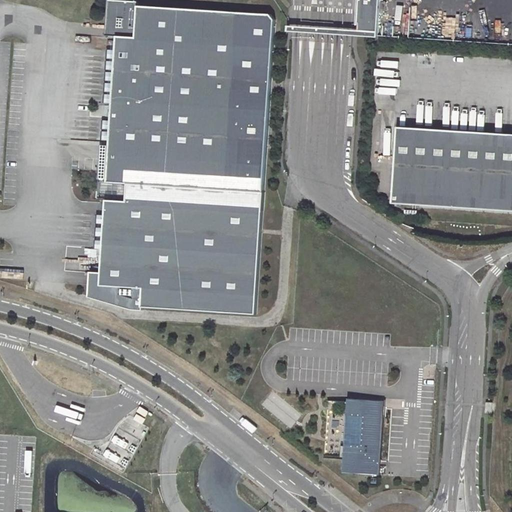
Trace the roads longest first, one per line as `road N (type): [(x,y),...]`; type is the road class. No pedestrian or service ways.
road 1 (unclassified): [(314,0),(302,171),(342,217),(448,290),(452,358)]
road 2 (unclassified): [(341,511),(195,395),(116,345),(0,306)]
road 3 (unclassified): [(0,328),(103,365),(175,410),(301,511)]
road 4 (unclassified): [(449,273),(350,207),(326,174),(330,0)]
road 5 (unclassified): [(452,358),(446,469),(433,511)]
